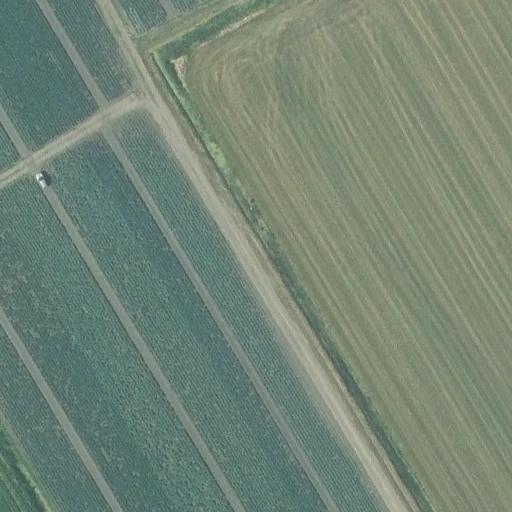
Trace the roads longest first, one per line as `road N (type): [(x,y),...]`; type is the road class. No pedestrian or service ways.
road 1 (track): [(156,102),(398,511)]
road 2 (track): [(156,102),(0,185)]
